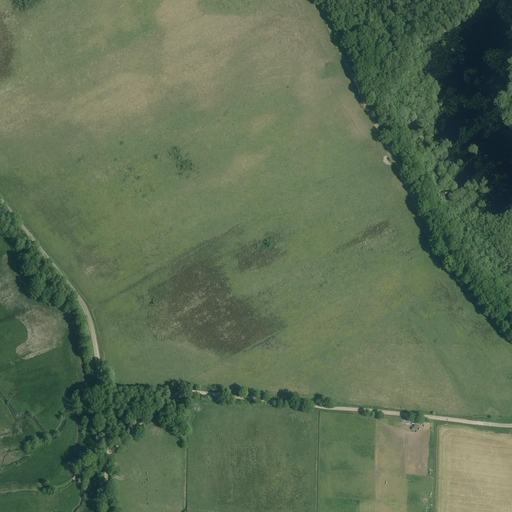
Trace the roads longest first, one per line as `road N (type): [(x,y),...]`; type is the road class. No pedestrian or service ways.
road 1 (track): [(105,455),(184,392),(478,423)]
road 2 (track): [(317,0),(426,228),(511,328)]
road 3 (track): [(105,455),(99,352),(85,307),(0,199)]
